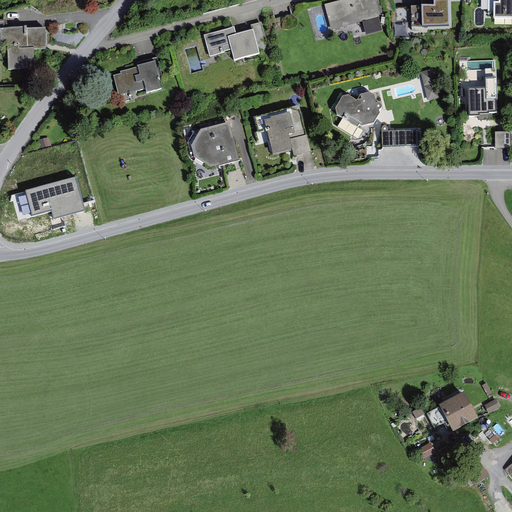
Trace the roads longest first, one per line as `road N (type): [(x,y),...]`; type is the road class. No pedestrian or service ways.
road 1 (unclassified): [(0,256),(321,179),(511,176)]
road 2 (residential): [(0,170),(131,0)]
